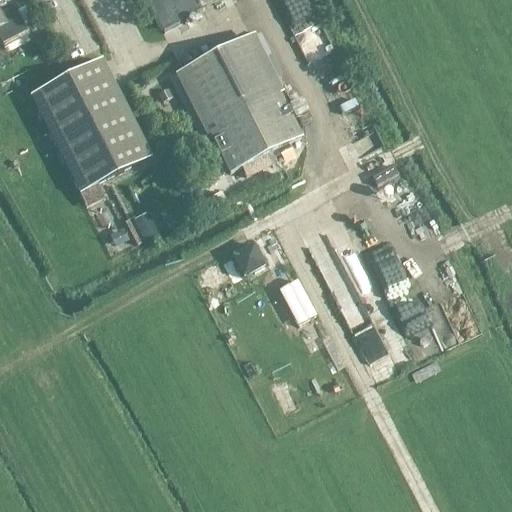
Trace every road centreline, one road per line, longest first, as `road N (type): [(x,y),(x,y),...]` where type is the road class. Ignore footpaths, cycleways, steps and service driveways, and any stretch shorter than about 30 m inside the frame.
road 1 (track): [(347,180),(276,218),(430,511)]
road 2 (track): [(258,0),(329,150),(407,262),(436,328)]
road 3 (track): [(276,218),(0,370)]
road 4 (unknown): [(99,0),(141,58),(253,0)]
road 5 (track): [(347,180),(424,140),(471,232)]
